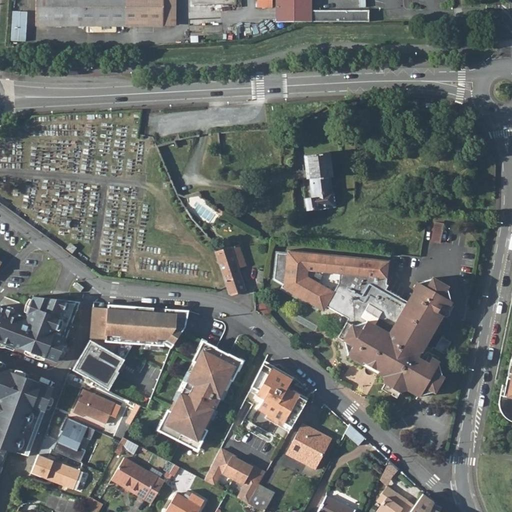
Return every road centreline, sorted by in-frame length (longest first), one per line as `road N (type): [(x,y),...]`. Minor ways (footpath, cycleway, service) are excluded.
road 1 (tertiary): [(94,286),(197,298),(249,319),(436,488),(463,493)]
road 2 (tertiary): [(463,493),(462,446),(509,197),(508,119)]
road 3 (tertiary): [(375,81),(69,97)]
road 4 (residential): [(0,356),(58,378),(82,336),(94,286)]
